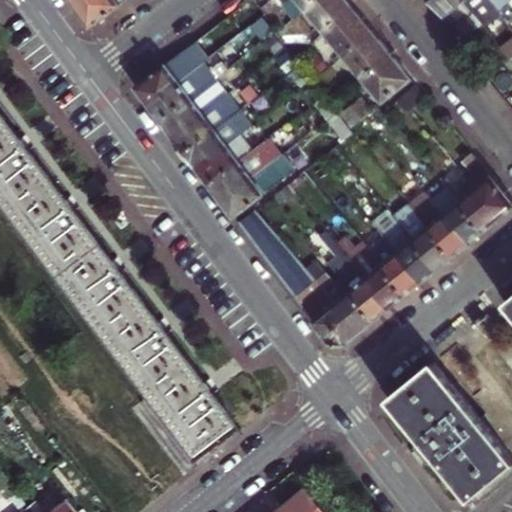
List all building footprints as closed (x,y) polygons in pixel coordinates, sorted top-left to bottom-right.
[(82,14),(89,23),(118,0),(84,0),(76,7),(82,14)] [(261,11),(252,0),(242,0),(226,13),(238,28),(261,11)] [(298,5),(294,0),(281,0),(276,5),(272,0),(252,0),(261,11),(273,26),(298,5)] [(344,0),(294,0),(298,5),(376,99),(407,76),(400,68),(378,41),(357,16),(344,0)] [(467,7),(460,0),(435,0),(461,31),(469,25),(459,13),(467,7)] [(460,0),(467,7),(476,19),(480,24),(495,11),(492,6),(486,0),(460,0)] [(476,19),(467,7),(459,13),(469,25),(476,19)] [(507,56),(511,51),(511,31),(497,44),(507,56)] [(200,32),(135,82),(140,89),(147,98),(199,58),(212,48),(200,32)] [(199,58),(147,98),(153,107),(159,115),(212,75),(199,58)] [(159,115),(165,123),(171,131),(224,91),(212,75),(159,115)] [(423,95),(412,82),(398,93),(408,106),(423,95)] [(224,91),(171,131),(177,139),(184,146),(236,106),(224,91)] [(236,106),(184,146),(189,153),(196,163),(236,132),(248,122),(236,106)] [(352,129),(336,107),(327,113),(344,135),(352,129)] [(205,435),(232,413),(217,393),(211,386),(206,379),(167,329),(163,323),(159,319),(125,274),(119,267),(113,260),(75,211),(70,204),(64,196),(26,147),(22,142),(18,137),(0,113),(0,209),(145,397),(150,403),(186,449),(205,435)] [(236,132),(196,163),(203,172),(209,179),(260,139),(253,129),(241,138),(236,132)] [(260,139),(209,179),(215,188),(221,196),(273,156),(260,139)] [(470,168),(478,161),(468,149),(460,156),(470,168)] [(273,156),(221,196),(229,205),(235,213),(286,173),(273,156)] [(473,185),(488,173),(478,161),(470,168),(463,174),(473,185)] [(444,184),(447,187),(455,180),(445,169),(437,175),(444,184)] [(511,202),(488,173),(473,185),(496,214),(504,207),(511,202)] [(467,189),(458,178),(455,180),(447,187),(456,198),(467,189)] [(429,197),(464,240),(472,234),(480,227),(456,198),(447,187),(444,184),(429,197)] [(489,220),(496,214),(473,185),(467,189),(456,198),(480,227),(489,220)] [(457,246),(464,240),(429,197),(422,188),(406,201),(416,213),(425,224),(449,253),(457,246)] [(416,213),(406,201),(397,208),(407,220),(416,213)] [(289,283),(307,268),(255,205),(238,218),(289,283)] [(371,220),(376,226),(386,238),(395,249),(411,236),(392,213),(387,207),(371,220)] [(416,213),(407,220),(397,208),(392,213),(411,236),(425,224),(416,213)] [(449,253),(425,224),(411,236),(434,265),(442,258),(449,253)] [(377,246),(386,238),(376,226),(366,233),(377,246)] [(386,238),(377,246),(366,233),(360,238),(379,261),(395,249),(386,238)] [(395,249),(418,278),(427,271),(434,265),(411,236),(395,249)] [(364,256),(355,263),(364,274),(379,261),(360,238),(354,244),(364,256)] [(354,244),(345,251),(355,263),(364,256),(354,244)] [(411,284),(418,278),(395,249),(379,261),(403,291),(411,284)] [(345,251),(330,264),(341,276),(349,287),(372,316),(380,310),(388,304),(364,274),(355,263),(345,251)] [(395,297),(403,291),(379,261),(364,274),(388,304),(395,297)] [(337,338),(343,340),(357,329),(333,300),(325,290),(314,276),(307,268),(289,283),(330,337),(337,338)] [(314,276),(325,290),(333,282),(323,268),(314,276)] [(333,282),(325,290),(333,300),(349,287),(341,276),(333,282)] [(372,316),(349,287),(333,300),(357,329),(366,321),(372,316)] [(511,464),(511,450),(434,359),(390,396),(428,443),(441,458),(473,498),(511,464)] [(0,473),(0,493),(1,495),(11,487),(0,473)] [(296,490),(283,500),(292,511),(330,511),(306,481),(296,490)] [(33,499),(24,505),(30,511),(71,511),(61,499),(43,511),(33,499)] [(271,510),(268,511),(292,511),(283,500),(271,510)]
